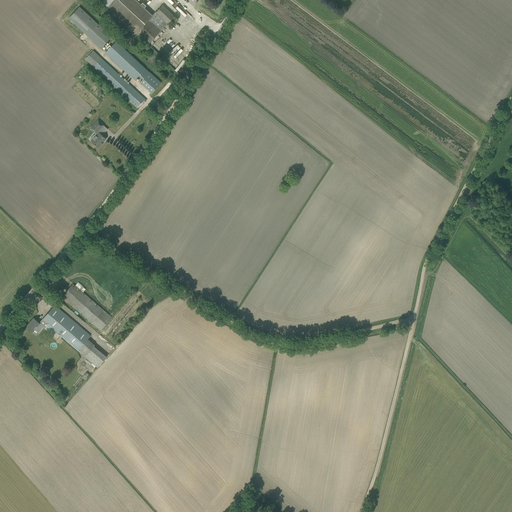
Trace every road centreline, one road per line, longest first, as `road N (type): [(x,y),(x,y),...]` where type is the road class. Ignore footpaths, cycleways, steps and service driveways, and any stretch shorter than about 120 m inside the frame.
road 1 (unclassified): [(0,330),(107,203),(240,0)]
road 2 (track): [(87,227),(93,239),(260,339),(332,342),(410,323)]
road 3 (track): [(410,323),(422,273),(511,95)]
road 4 (track): [(362,511),(410,323)]
